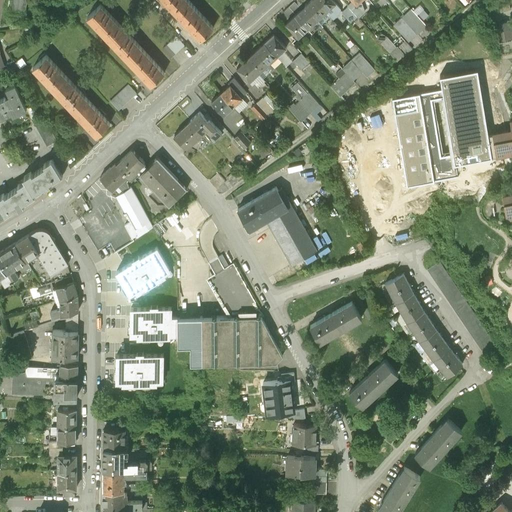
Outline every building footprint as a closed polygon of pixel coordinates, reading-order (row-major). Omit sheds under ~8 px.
[(26,0),(11,0),(10,10),(25,12),(26,0)] [(188,0),(157,0),(177,20),(193,5),(188,0)] [(315,0),(311,0),(304,6),(317,20),(326,11),(315,0)] [(332,0),(315,0),(326,11),(333,19),(340,12),(340,8),(336,3),(335,3),(332,0)] [(508,0),(497,0),(496,1),(500,11),(511,8),(508,0)] [(354,1),(348,6),(356,15),(362,10),(356,3),(354,1)] [(288,7),(295,15),(301,10),(294,2),(288,7)] [(420,2),(414,7),(418,12),(424,6),(420,2)] [(99,4),(83,19),(106,41),(121,26),(99,4)] [(193,5),(177,20),(200,42),(215,27),(193,5)] [(301,10),(295,15),(307,28),(317,20),(304,6),(301,10)] [(356,15),(348,6),(342,11),(342,13),(351,23),(358,17),(356,15)] [(290,19),(295,15),(288,7),(283,12),(290,19)] [(427,25),(411,8),(394,24),(409,40),(427,25)] [(290,19),(286,23),(295,33),(292,36),(295,39),(307,28),(295,15),(290,19)] [(508,21),(497,22),(499,38),(510,36),(508,21)] [(121,26),(106,41),(128,64),(143,48),(121,26)] [(274,34),(265,42),(277,56),(286,47),(274,34)] [(186,46),(177,36),(165,48),(173,57),(186,46)] [(387,37),(381,42),(388,50),(391,53),(397,48),(387,37)] [(265,42),(255,51),(267,64),(277,56),(265,42)] [(398,49),(403,55),(412,48),(406,42),(398,49)] [(143,48),(128,64),(150,86),(166,70),(143,48)] [(255,51),(246,59),(258,73),(267,64),(255,51)] [(45,52),(29,68),(52,90),(67,74),(45,52)] [(352,59),(362,71),(367,76),(376,69),(361,52),(352,59)] [(302,53),(292,61),(297,66),(293,70),(300,78),(305,74),(300,70),(310,61),(302,53)] [(246,59),(237,67),(249,81),(258,73),(246,59)] [(342,68),(353,80),(362,71),(352,59),(342,68)] [(355,83),(353,80),(342,68),(336,74),(340,79),(334,85),(340,92),(342,90),(344,93),(355,83)] [(442,89),(393,97),(408,184),(457,176),(454,161),(496,155),(492,132),(488,132),(477,68),(440,74),(442,89)] [(67,74),(52,90),(74,112),(89,96),(67,74)] [(300,100),(311,112),(320,103),(309,91),(308,92),(298,82),(291,87),(297,94),(295,95),(300,100)] [(128,83),(111,99),(120,109),(137,93),(128,83)] [(0,99),(0,118),(11,113),(13,117),(25,111),(13,84),(4,88),(8,96),(0,99)] [(221,93),(233,106),(242,98),(230,84),(221,93)] [(223,112),(224,114),(233,106),(221,93),(212,100),(220,109),(217,111),(221,114),(223,112)] [(89,96),(74,112),(96,134),(112,119),(89,96)] [(263,97),(257,102),(268,114),(269,116),(275,110),(263,97)] [(295,104),(294,102),(289,107),(301,121),(311,112),(300,100),(295,104)] [(268,114),(257,102),(252,107),(263,119),(268,114)] [(200,111),(191,120),(203,133),(207,129),(215,138),(222,132),(209,118),(208,120),(200,111)] [(511,119),(509,120),(511,131),(508,132),(508,130),(492,132),(496,155),(511,152),(511,150),(511,149),(511,192),(502,194),(506,216),(511,215),(511,119)] [(203,133),(191,120),(175,134),(187,147),(194,141),(197,144),(200,140),(198,138),(203,133)] [(233,121),(228,125),(235,133),(240,129),(233,121)] [(242,129),(235,136),(245,147),(253,140),(242,129)] [(267,141),(273,147),(278,143),(272,136),(267,141)] [(264,155),(271,150),(267,143),(260,148),(264,155)] [(145,163),(132,149),(117,164),(127,175),(132,180),(139,172),(140,173),(147,167),(144,164),(145,163)] [(27,177),(36,192),(66,173),(54,155),(25,174),(27,177)] [(140,173),(149,184),(144,189),(149,194),(154,189),(169,204),(186,188),(157,157),(147,167),(140,173)] [(117,164),(115,162),(101,175),(113,188),(127,175),(117,164)] [(221,190),(226,190),(229,187),(225,183),(226,181),(218,172),(210,180),(218,189),(219,188),(219,189),(221,190)] [(0,194),(0,198),(9,213),(38,194),(36,192),(27,177),(0,194)] [(101,224),(115,250),(134,240),(132,237),(152,225),(131,186),(117,194),(126,210),(101,224)] [(278,190),(276,187),(239,208),(251,229),(268,220),(293,264),(317,251),(281,188),(278,190)] [(0,218),(9,213),(0,198),(0,218)] [(218,255),(214,248),(213,246),(213,244),(213,243),(213,242),(213,240),(213,238),(214,237),(215,235),(216,234),(217,233),(218,232),(211,218),(209,219),(207,220),(206,221),(204,222),(203,224),(202,226),(201,228),(200,230),(199,231),(199,234),(199,236),(198,239),(199,240),(199,243),(200,245),(200,247),(201,248),(202,251),(215,272),(206,277),(228,315),(234,315),(236,313),(238,315),(256,315),(258,313),(261,315),(262,315),(263,318),(264,317),(233,262),(228,265),(224,267),(218,256),(218,255)] [(29,232),(39,249),(55,238),(49,230),(46,228),(42,226),(37,227),(29,232)] [(16,240),(26,257),(38,249),(39,249),(29,232),(16,240)] [(55,238),(39,249),(38,249),(42,255),(39,257),(41,260),(44,258),(52,272),(69,261),(55,238)] [(16,240),(0,249),(0,257),(13,278),(18,274),(15,268),(10,266),(18,262),(22,269),(31,264),(26,257),(16,240)] [(134,259),(117,269),(129,291),(136,288),(137,290),(164,274),(163,272),(169,268),(157,246),(140,256),(139,255),(133,258),(134,259)] [(224,267),(228,265),(222,253),(218,255),(218,256),(224,267)] [(0,257),(0,272),(2,272),(2,276),(6,282),(13,278),(0,257)] [(428,267),(456,309),(467,301),(439,260),(428,267)] [(408,281),(403,272),(385,280),(391,291),(408,281)] [(61,296),(78,291),(74,278),(57,283),(61,296)] [(54,285),(52,279),(51,279),(42,282),(38,283),(41,293),(54,289),(53,286),(54,285)] [(413,291),(408,281),(391,291),(396,301),(413,291)] [(32,285),(35,294),(41,292),(37,283),(32,285)] [(79,307),(78,291),(61,296),(61,306),(51,309),(52,315),(79,307)] [(419,300),(413,291),(396,301),(402,310),(419,300)] [(424,310),(419,300),(402,310),(407,320),(424,310)] [(361,318),(352,301),(310,324),(319,341),(361,318)] [(467,301),(456,309),(487,355),(498,348),(467,301)] [(151,306),(131,306),(131,332),(138,332),(138,335),(169,335),(169,332),(177,332),(178,316),(171,316),(171,307),(157,307),(157,305),(151,305),(151,306)] [(27,327),(38,324),(36,317),(40,316),(37,308),(30,311),(32,318),(25,321),(27,327)] [(430,319),(424,310),(407,320),(413,329),(430,319)] [(78,329),(79,312),(66,315),(66,328),(78,329)] [(256,315),(238,315),(236,313),(234,315),(228,315),(216,316),(214,313),(212,316),(178,316),(177,332),(178,344),(190,344),(190,362),(276,361),(283,354),(263,318),(262,315),(261,315),(258,313),(256,315)] [(436,328),(430,319),(413,329),(419,339),(436,328)] [(13,331),(21,359),(32,356),(24,328),(13,331)] [(66,328),(53,328),(53,354),(78,355),(78,329),(66,328)] [(442,336),(436,328),(419,339),(426,348),(442,336)] [(448,345),(442,336),(426,348),(433,357),(448,345)] [(455,353),(448,345),(433,357),(440,366),(455,353)] [(137,352),(117,352),(116,378),(124,378),(124,380),(155,381),(155,378),(163,378),(163,353),(143,353),(143,351),(137,351),(137,352)] [(462,362),(455,353),(440,366),(447,375),(462,362)] [(397,372),(384,358),(349,391),(361,405),(397,372)] [(61,367),(27,365),(27,372),(27,373),(55,375),(60,375),(77,376),(78,361),(61,360),(61,367)] [(49,390),(55,391),(55,375),(27,373),(27,372),(26,369),(13,372),(12,390),(49,392),(49,390)] [(291,378),(291,379),(295,379),(294,371),(281,372),(282,376),(282,379),(291,378)] [(76,395),(77,376),(60,375),(55,375),(55,391),(55,395),(76,395)] [(279,380),(266,381),(268,393),(271,393),(272,400),(269,400),(270,412),(289,410),(289,412),(293,412),(293,409),(293,408),(291,379),(291,378),(282,379),(282,376),(279,377),(279,380)] [(186,395),(186,408),(192,408),(192,401),(204,401),(204,395),(186,395)] [(58,406),(58,422),(76,422),(76,406),(68,406),(63,406),(58,406)] [(293,412),(294,417),(305,417),(304,407),(293,408),(293,409),(293,412)] [(461,430),(447,417),(415,453),(429,465),(461,430)] [(76,422),(58,422),(58,423),(52,423),(52,429),(49,429),(49,438),(58,438),(62,438),(76,438),(76,422)] [(316,424),(293,423),(293,443),(307,444),(315,444),(315,442),(316,424)] [(103,447),(124,447),(125,447),(125,427),(104,427),(103,447)] [(124,454),(124,447),(103,447),(103,468),(147,468),(151,468),(151,461),(129,461),(127,462),(127,463),(123,463),(124,454)] [(58,462),(58,469),(76,469),(76,452),(58,452),(58,462)] [(301,456),(287,455),(287,474),(301,474),(301,456)] [(301,456),(301,474),(314,475),(315,475),(314,474),(315,468),(315,456),(301,456)] [(397,511),(420,477),(403,465),(378,505),(390,511),(397,511)] [(103,488),(123,489),(123,483),(126,483),(126,479),(124,479),(124,476),(124,475),(123,475),(123,472),(127,475),(147,475),(147,468),(103,468),(103,475),(103,480),(103,488)] [(77,486),(76,469),(58,469),(59,486),(64,486),(73,486),(77,486)] [(326,481),(314,481),(313,492),(325,493),(326,481)] [(103,488),(103,509),(140,509),(142,509),(142,501),(128,501),(124,503),(124,501),(127,499),(127,493),(124,493),(124,489),(123,489),(103,488)] [(511,511),(511,506),(510,508),(501,497),(489,507),(492,511),(511,511)] [(313,511),(314,499),(288,499),(287,511),(313,511)]
